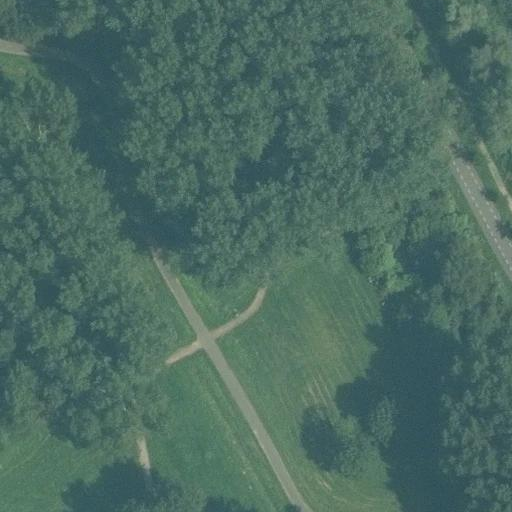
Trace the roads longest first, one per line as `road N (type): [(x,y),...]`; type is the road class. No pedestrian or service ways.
road 1 (unclassified): [(511,264),(371,0)]
road 2 (track): [(398,0),(511,219)]
